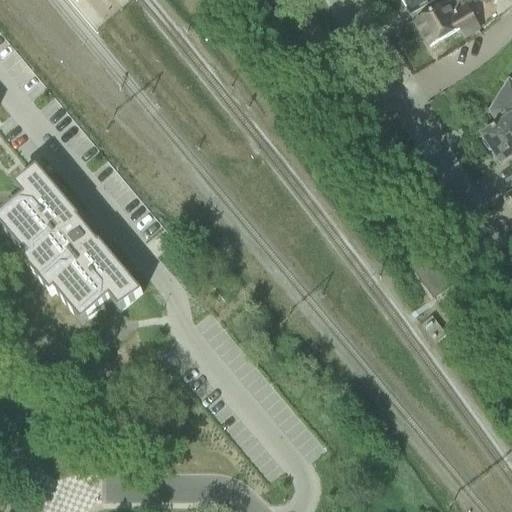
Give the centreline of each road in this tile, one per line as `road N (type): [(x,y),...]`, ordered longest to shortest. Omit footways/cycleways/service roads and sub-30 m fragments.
road 1 (residential): [(335,0),(511,278)]
road 2 (residential): [(248,511),(214,492),(47,502)]
